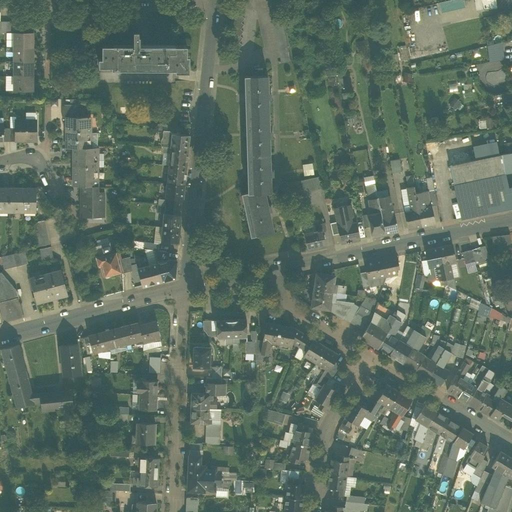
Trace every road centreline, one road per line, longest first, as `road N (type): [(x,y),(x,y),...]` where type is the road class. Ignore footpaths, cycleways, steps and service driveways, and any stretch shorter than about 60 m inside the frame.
road 1 (residential): [(183,287),(214,5)]
road 2 (residential): [(171,511),(183,287)]
road 3 (residential): [(293,266),(511,220)]
road 4 (residential): [(183,287),(0,337)]
road 5 (residential): [(368,362),(511,446)]
road 6 (residential): [(314,511),(328,429),(368,362)]
road 7 (residential): [(293,266),(290,310),(368,362)]
road 8 (residential): [(214,5),(77,0)]
